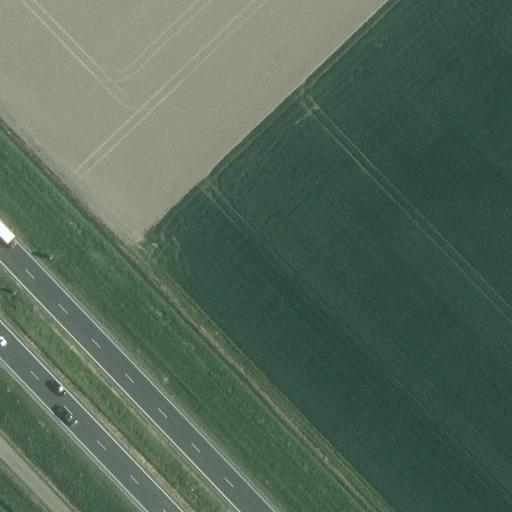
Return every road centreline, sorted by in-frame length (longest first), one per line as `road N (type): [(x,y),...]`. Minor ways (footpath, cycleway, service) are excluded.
road 1 (trunk): [(262,511),(0,235)]
road 2 (trunk): [(0,347),(157,511)]
